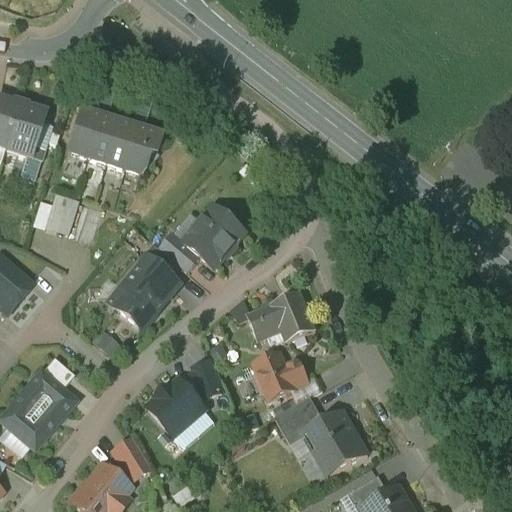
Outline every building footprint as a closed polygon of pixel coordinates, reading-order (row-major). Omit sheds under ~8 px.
[(12,111),(0,107),(0,155),(4,157),(19,111),(12,109),(12,111)] [(25,113),(19,111),(4,157),(29,165),(33,154),(41,125),(43,121),(24,115),(25,113)] [(100,123),(80,117),(67,158),(87,164),(100,123)] [(118,128),(100,123),(87,164),(105,170),(118,128)] [(41,125),(33,154),(44,157),(51,134),(41,125)] [(137,134),(118,128),(105,170),(124,175),(137,134)] [(154,140),(137,134),(124,175),(139,180),(142,176),(147,162),(151,162),(154,158),(159,144),(153,142),(154,140)] [(44,157),(33,154),(29,165),(40,169),(44,157)] [(51,212),(51,214),(58,217),(62,203),(55,201),(51,212)] [(58,217),(51,214),(44,234),(44,235),(56,238),(62,218),(66,204),(62,203),(58,217)] [(74,207),(66,204),(62,218),(70,220),(74,207)] [(62,218),(56,238),(67,242),(78,208),(74,207),(70,220),(62,218)] [(39,208),(32,231),(44,234),(51,214),(51,212),(39,208)] [(100,215),(88,211),(78,244),(90,248),(100,215)] [(184,248),(183,249),(200,264),(214,275),(245,238),(214,213),(184,248)] [(184,248),(173,239),(160,256),(181,274),(187,279),(200,264),(183,249),(184,248)] [(160,256),(154,251),(145,262),(152,267),(172,284),(181,274),(160,256)] [(0,315),(7,321),(31,292),(0,265),(0,315)] [(145,275),(139,270),(120,292),(126,297),(113,312),(137,332),(150,318),(154,321),(179,291),(172,284),(152,267),(145,275)] [(300,299),(259,315),(266,336),(279,331),(286,349),(316,337),(300,299)] [(111,361),(121,349),(104,336),(95,348),(111,361)] [(279,359),(254,370),(257,377),(255,382),(261,397),(266,399),(269,406),(270,406),(292,396),(295,395),(294,392),(307,387),(306,384),(298,367),(285,373),(279,359)] [(73,383),(53,365),(40,381),(61,398),(73,383)] [(209,366),(193,373),(205,405),(222,398),(209,366)] [(40,380),(0,427),(0,428),(33,456),(59,425),(58,424),(72,408),(61,398),(40,381),(40,380)] [(307,387),(294,392),(295,395),(292,396),(298,411),(310,404),(323,397),(313,380),(306,384),(307,387)] [(169,393),(156,404),(157,405),(148,414),(172,442),(205,415),(180,386),(170,394),(169,393)] [(292,396),(270,406),(277,423),(298,411),(292,396)] [(277,423),(275,424),(291,452),(304,444),(303,442),(325,429),(310,404),(298,411),(277,423)] [(325,429),(303,442),(304,444),(328,484),(368,461),(367,460),(365,461),(354,442),(356,441),(343,419),(325,429)] [(131,447),(112,459),(130,488),(149,476),(131,447)] [(101,473),(82,498),(80,496),(69,510),(72,511),(124,511),(126,510),(119,505),(128,494),(101,473)] [(379,483),(348,501),(354,511),(369,511),(389,500),(379,483)] [(389,500),(369,511),(408,511),(398,495),(389,500)]
